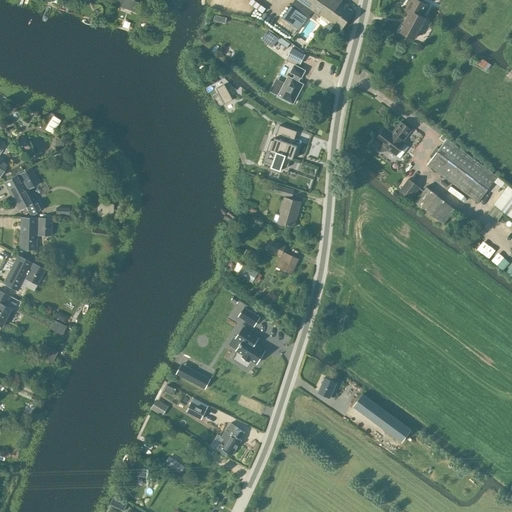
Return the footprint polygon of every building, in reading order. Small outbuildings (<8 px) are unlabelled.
[(138,14),(142,4),(134,1),(134,0),(114,0),(113,4),(138,14)] [(342,0),(295,0),(283,17),(299,29),(313,10),(340,31),(354,12),(341,3),(342,0)] [(425,17),(422,16),(428,5),(418,0),(409,0),(405,10),(410,13),(400,31),(414,38),(425,17)] [(215,14),(214,20),(225,23),(227,16),(215,14)] [(277,41),(278,39),(275,36),(274,38),(266,33),(261,39),(272,47),(277,41)] [(278,39),(277,41),(287,48),(290,44),(280,36),(278,39)] [(292,48),(287,57),(300,64),(305,55),(292,48)] [(279,95),(293,103),(303,84),(298,82),(301,77),(305,70),(294,65),(291,72),(295,74),(293,79),(288,77),(279,95)] [(225,84),(216,89),(225,104),(233,100),(225,84)] [(388,150),(393,154),(395,155),(405,142),(403,141),(411,130),(401,122),(396,128),(392,133),(385,128),(380,134),(376,140),(380,144),(378,147),(379,152),(388,151),(388,150)] [(271,139),(267,151),(276,153),(271,167),(280,171),(282,165),(288,167),(291,159),(295,145),(293,144),(294,144),(293,144),(292,143),(294,137),(277,131),(275,138),(274,141),(273,140),(271,139)] [(447,138),(427,165),(478,203),(498,176),(447,138)] [(0,149),(4,143),(0,140),(0,176),(8,163),(0,157),(0,149)] [(9,171),(13,178),(23,172),(19,165),(9,171)] [(23,172),(13,178),(4,182),(19,210),(27,206),(32,215),(43,209),(38,200),(34,202),(27,190),(40,183),(32,167),(23,172)] [(497,177),(494,182),(504,190),(507,185),(497,177)] [(411,199),(420,187),(408,178),(399,191),(411,199)] [(292,197),(293,190),(276,184),(274,192),(292,197)] [(301,202),(285,198),(278,222),(294,226),(301,202)] [(494,205),(488,214),(497,221),(504,212),(494,205)] [(56,207),(55,217),(63,217),(64,208),(56,207)] [(20,217),(19,249),(36,249),(37,235),(51,235),(52,218),(20,217)] [(285,246),(270,239),(265,250),(279,256),(275,266),(291,273),(298,259),(283,252),(285,246)] [(246,249),(243,257),(249,261),(253,253),(246,249)] [(51,253),(46,262),(80,280),(85,271),(51,253)] [(37,285),(45,269),(17,255),(2,283),(18,291),(24,279),(37,285)] [(258,272),(244,264),(237,274),(252,283),(258,272)] [(0,290),(0,326),(1,327),(11,309),(5,305),(10,296),(0,290)] [(244,307),(239,316),(254,326),(259,317),(244,307)] [(243,329),(237,338),(243,342),(238,351),(257,363),(265,351),(255,345),(259,339),(243,329)] [(330,397),(335,386),(339,389),(343,381),(336,378),(334,381),(325,377),(318,392),(330,397)] [(362,393),(353,406),(401,442),(411,429),(362,393)] [(206,409),(191,402),(186,412),(201,420),(206,409)] [(232,456),(242,440),(240,439),(245,431),(230,423),(221,437),(224,439),(217,450),(226,455),(228,453),(232,456)] [(180,473),(185,466),(170,457),(166,464),(180,473)]
